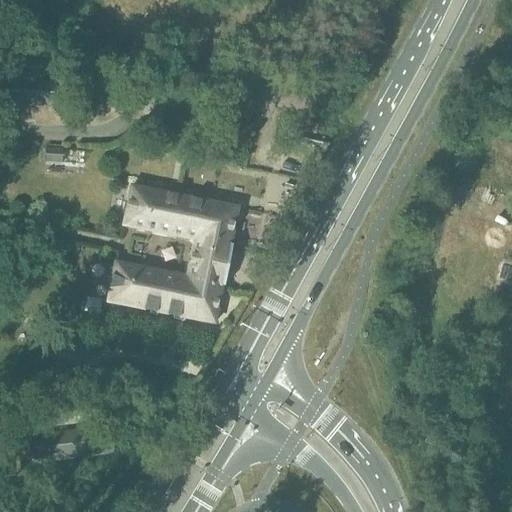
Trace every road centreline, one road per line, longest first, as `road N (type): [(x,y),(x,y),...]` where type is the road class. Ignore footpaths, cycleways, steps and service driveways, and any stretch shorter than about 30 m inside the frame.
road 1 (unclassified): [(0,152),(110,168),(124,159),(163,70),(316,101),(383,0)]
road 2 (primary): [(439,0),(226,382)]
road 3 (primary): [(266,381),(474,0)]
road 4 (primary): [(389,511),(373,472),(335,429),(266,381)]
road 5 (primary): [(226,382),(147,511)]
road 6 (primary): [(246,420),(323,471),(355,511)]
